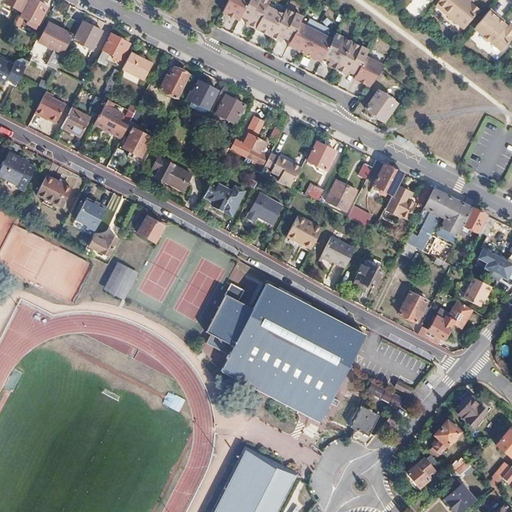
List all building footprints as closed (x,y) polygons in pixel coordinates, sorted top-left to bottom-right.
[(4,0),(3,2),(6,3),(10,5),(20,11),(25,0),(4,0)] [(39,26),(48,7),(42,4),(37,1),(37,0),(29,0),(22,15),(20,14),(17,21),(21,23),(23,18),(28,21),(28,22),(36,26),(37,25),(39,26)] [(242,14),(248,0),(227,0),(223,10),(229,13),(230,12),(233,13),(232,14),(240,18),(242,14)] [(256,27),(267,4),(269,0),(248,0),(242,14),(248,17),(251,18),(249,23),(256,27)] [(438,0),(436,3),(457,21),(458,20),(464,26),(480,7),(472,1),(471,0),(438,0)] [(273,35),(284,12),(267,4),(256,27),(263,30),(264,29),(267,30),(266,32),(273,35)] [(501,49),(511,36),(511,23),(510,22),(509,23),(508,21),(506,23),(503,21),(505,19),(491,6),(475,26),(483,34),(484,36),(487,39),(490,39),(501,49)] [(285,36),(292,39),(301,21),(304,15),(287,7),(284,12),(273,35),(280,38),(282,34),(285,36)] [(63,54),(72,36),(74,37),(78,28),(80,24),(74,21),(69,18),(63,30),(49,23),(39,43),(63,54)] [(306,52),(317,29),(301,21),(292,39),(289,43),(296,47),(297,45),(300,47),(299,48),(306,52)] [(84,22),(74,41),(92,50),(101,32),(93,27),(84,22)] [(324,55),(333,37),(317,29),(306,52),(312,55),(313,53),(316,55),(315,56),(322,60),(324,55)] [(336,31),(333,37),(324,55),(329,58),(332,60),(330,64),(337,68),(351,39),(336,31)] [(121,41),(111,36),(96,63),(102,66),(108,55),(113,58),(111,60),(115,62),(116,59),(121,62),(129,45),(121,41)] [(351,39),(337,68),(344,71),(346,67),(350,68),(356,72),(365,54),(368,48),(351,39)] [(143,80),(152,64),(144,60),(140,58),(137,57),(130,53),(122,69),(143,80)] [(370,84),(384,64),(365,54),(356,72),(354,76),(370,84)] [(14,88),(25,69),(13,63),(11,66),(0,60),(0,80),(4,82),(14,88)] [(183,87),(188,76),(180,72),(173,69),(171,73),(169,72),(160,90),(177,99),(183,87)] [(108,96),(120,73),(115,70),(109,81),(110,83),(105,94),(108,96)] [(186,100),(187,100),(208,111),(217,92),(208,87),(198,82),(193,93),(190,92),(186,100)] [(235,125),(245,106),(236,101),(228,97),(232,89),(225,85),(219,96),(225,99),(217,115),(235,125)] [(363,110),(385,123),(398,105),(377,91),(363,110)] [(56,124),(65,106),(51,99),(52,96),(45,93),(34,114),(41,118),(42,117),(56,124)] [(98,115),(105,102),(95,97),(89,110),(98,115)] [(127,127),(120,123),(124,116),(110,109),(113,103),(106,99),(105,102),(98,115),(93,125),(121,139),(127,127)] [(249,126),(254,114),(248,112),(243,123),(249,126)] [(75,145),(85,126),(66,117),(57,135),(75,145)] [(276,144),(284,130),(277,127),(270,141),(276,144)] [(124,144),(122,149),(129,152),(127,156),(132,159),(134,155),(141,158),(151,139),(133,129),(132,129),(128,138),(125,137),(122,143),(124,144)] [(247,158),(256,139),(251,136),(248,141),(245,146),(243,145),(233,140),(228,149),(235,152),(247,158)] [(263,166),(267,157),(260,153),(265,143),(261,141),(256,139),(247,158),(263,166)] [(188,158),(159,142),(156,148),(185,163),(188,158)] [(317,142),(308,161),(326,171),(329,165),(331,166),(336,156),(334,155),(336,151),(332,149),(317,142)] [(225,155),(228,150),(228,149),(222,146),(219,152),(225,155)] [(7,152),(0,164),(0,176),(17,185),(18,182),(25,186),(33,168),(20,162),(21,160),(7,152)] [(114,170),(121,155),(114,152),(107,166),(114,170)] [(244,165),(247,158),(235,152),(232,159),(244,165)] [(159,171),(155,178),(179,190),(183,182),(188,184),(193,172),(159,155),(153,168),(159,171)] [(288,163),(271,155),(265,167),(272,171),(271,173),(281,178),(278,183),(290,188),(293,182),(295,183),(298,178),(302,170),(288,163)] [(259,173),(263,166),(247,158),(244,165),(254,170),(259,173)] [(367,181),(373,168),(366,165),(359,176),(367,181)] [(398,186),(404,175),(394,171),(384,165),(373,186),(381,190),(380,194),(382,195),(382,196),(386,198),(388,194),(393,197),(398,186)] [(254,189),(261,174),(259,173),(254,170),(246,185),(254,189)] [(46,176),(36,195),(44,198),(42,202),(52,207),(54,203),(62,207),(71,188),(46,176)] [(317,203),(323,191),(298,178),(295,183),(292,190),(312,200),(317,203)] [(337,180),(326,202),(348,213),(359,191),(347,185),(337,180)] [(184,192),(188,184),(183,182),(179,190),(184,192)] [(234,211),(241,197),(243,192),(234,187),(232,193),(211,182),(203,198),(215,204),(212,208),(221,213),(222,212),(230,216),(234,211)] [(409,202),(413,193),(407,190),(398,186),(393,197),(388,207),(387,209),(408,220),(415,205),(409,202)] [(425,206),(433,190),(425,186),(418,199),(421,200),(419,203),(425,206)] [(472,210),(433,190),(425,206),(424,209),(431,212),(421,232),(431,237),(440,218),(445,221),(441,229),(457,237),(463,227),(472,210)] [(281,206),(259,194),(246,219),(254,223),(257,218),(271,226),(281,206)] [(94,233),(106,209),(94,203),(92,205),(85,201),(75,221),(87,227),(86,230),(94,233)] [(353,206),(347,218),(365,226),(371,214),(353,206)] [(479,234),(487,217),(472,210),(463,227),(479,234)] [(156,243),(165,227),(146,217),(140,229),(135,227),(132,231),(156,243)] [(311,250),(322,229),(297,217),(287,235),(303,244),(302,246),(311,250)] [(489,262),(508,228),(496,222),(478,256),(489,262)] [(108,257),(117,239),(108,234),(105,241),(93,235),(87,246),(108,257)] [(309,253),(311,250),(302,246),(303,244),(287,235),(286,238),(301,246),(300,249),(309,253)] [(345,269),(355,250),(331,238),(321,258),(330,263),(332,261),(345,269)] [(462,272),(476,244),(472,242),(457,270),(462,272)] [(412,260),(417,249),(406,243),(400,255),(412,260)] [(358,274),(353,284),(364,289),(366,286),(375,291),(381,279),(379,278),(382,272),(367,264),(366,267),(361,264),(356,273),(358,274)] [(123,296),(131,280),(114,271),(105,288),(123,296)] [(488,295),(491,288),(473,278),(463,297),(480,305),(486,294),(488,295)] [(351,365),(365,338),(265,286),(253,309),(229,356),(221,371),(234,377),(242,362),(317,401),(309,417),(310,417),(321,423),(351,365)] [(409,293),(399,314),(417,323),(423,312),(426,313),(431,303),(409,293)] [(229,356),(253,309),(225,295),(206,333),(225,343),(221,352),(229,356)] [(461,326),(470,310),(456,301),(450,314),(441,310),(429,331),(422,327),(418,334),(431,340),(434,334),(444,339),(446,337),(447,338),(451,331),(449,330),(453,322),(461,326)] [(317,401),(242,362),(234,377),(309,417),(317,401)] [(414,389),(399,381),(394,388),(410,395),(414,389)] [(371,383),(367,392),(381,399),(385,390),(371,383)] [(167,391),(162,404),(179,412),(185,400),(167,391)] [(470,401),(457,415),(472,428),(485,414),(483,412),(484,411),(484,409),(481,407),(478,408),(470,401)] [(366,446),(374,437),(370,434),(380,415),(361,406),(351,426),(354,428),(349,438),(366,446)] [(445,421),(433,435),(438,439),(431,447),(438,454),(446,445),(458,432),(445,421)] [(511,455),(511,434),(507,431),(495,447),(510,458),(511,455)] [(274,511),(294,475),(248,451),(216,511),(274,511)] [(458,477),(469,467),(459,458),(455,463),(453,461),(447,467),(458,477)] [(418,489),(435,474),(423,461),(411,471),(409,469),(404,473),(418,489)] [(511,465),(501,478),(511,487),(511,491),(511,465)] [(498,482),(506,472),(498,466),(490,476),(498,482)] [(458,511),(473,500),(455,479),(451,482),(441,491),(453,506),(450,508),(453,511),(458,511)] [(416,511),(424,505),(419,499),(409,507),(413,511),(416,511)]
